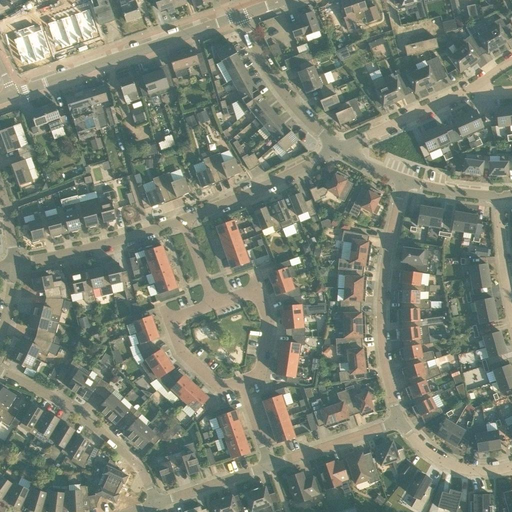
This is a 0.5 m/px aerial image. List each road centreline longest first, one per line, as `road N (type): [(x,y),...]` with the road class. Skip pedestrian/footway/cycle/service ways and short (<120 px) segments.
road 1 (residential): [(398,421),(381,337),(382,291),(404,182)]
road 2 (residential): [(13,95),(242,15)]
road 3 (residential): [(155,504),(134,463),(102,433),(67,405),(0,372)]
road 4 (residential): [(511,64),(337,149)]
road 5 (residential): [(184,220),(12,264)]
road 6 (residential): [(337,149),(184,220)]
road 7 (residential): [(337,149),(278,88),(242,15)]
road 8 (residential): [(241,383),(261,369),(269,323),(251,293),(213,304)]
road 9 (residential): [(213,304),(175,322),(180,351),(219,385),(241,383)]
road 10 (residential): [(269,465),(398,421)]
road 11 (residential): [(511,467),(477,471),(440,461),(398,421)]
road 12 (residential): [(155,504),(269,465)]
